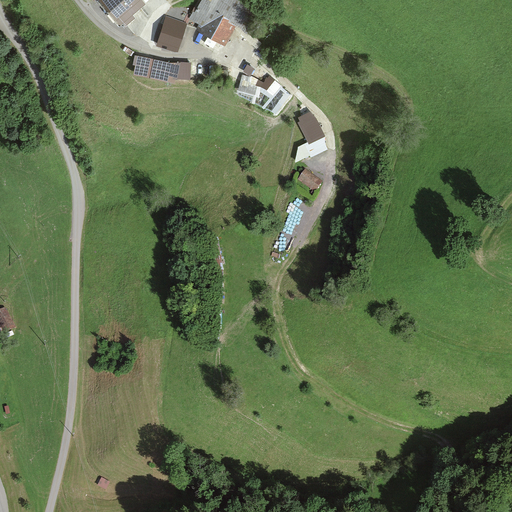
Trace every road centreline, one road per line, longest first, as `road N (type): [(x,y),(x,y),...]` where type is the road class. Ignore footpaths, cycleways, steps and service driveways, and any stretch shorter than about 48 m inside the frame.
road 1 (unclassified): [(0,12),(29,56),(76,179),(74,375),(49,511)]
road 2 (track): [(332,149),(326,190),(276,285),(293,359),(368,415),(487,451)]
road 3 (track): [(332,149),(322,117),(266,65),(152,53),(103,29),(78,0)]
